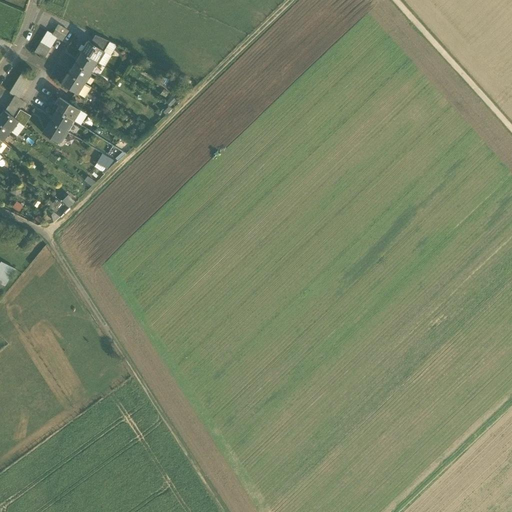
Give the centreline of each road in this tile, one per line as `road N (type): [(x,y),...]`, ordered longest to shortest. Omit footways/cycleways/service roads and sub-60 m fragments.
road 1 (track): [(297,0),(47,233)]
road 2 (track): [(223,511),(47,233)]
road 3 (track): [(400,0),(511,124)]
